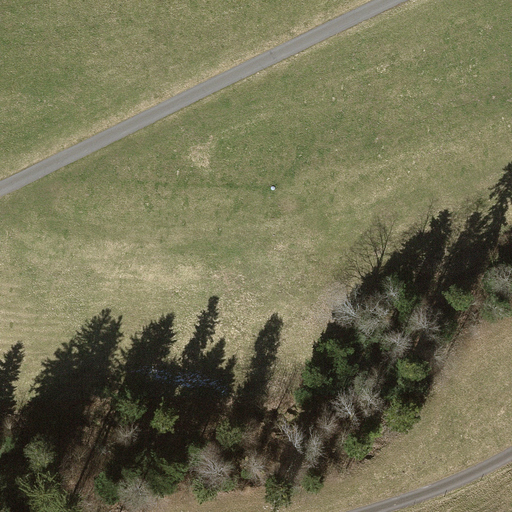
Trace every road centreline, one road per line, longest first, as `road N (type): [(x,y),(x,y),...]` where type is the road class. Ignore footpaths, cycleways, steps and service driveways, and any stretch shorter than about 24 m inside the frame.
road 1 (unclassified): [(386,0),(0,189)]
road 2 (unclassified): [(375,511),(511,457)]
